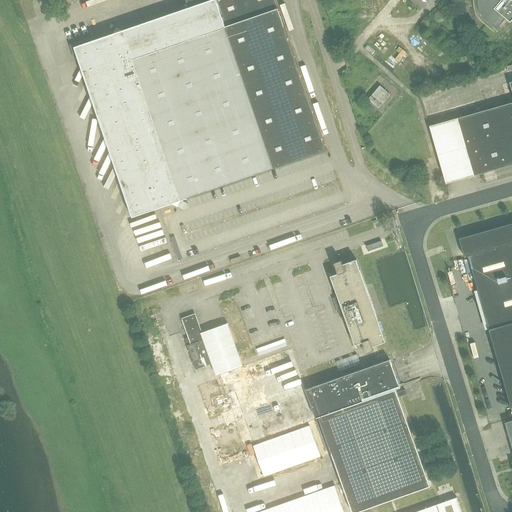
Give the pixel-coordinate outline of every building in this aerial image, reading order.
[(182,200),(327,150),(275,0),(186,0),(189,8),(123,31),(117,28),(113,34),(93,41),(91,37),(69,45),(75,60),(79,59),(133,216),(172,203),(184,209),(186,206),(184,202),(182,200)] [(511,0),(477,0),(478,5),(478,9),(480,13),(482,16),(485,19),(497,29),(506,19),(510,23),(511,20),(511,0)] [(511,81),(510,82),(511,88),(511,102),(458,118),(474,176),(511,164),(511,81)] [(391,95),(380,86),(369,99),(379,108),(391,95)] [(168,229),(166,219),(154,222),(153,218),(138,222),(142,236),(168,229)] [(511,223),(459,238),(464,256),(464,257),(468,256),(511,409),(511,223)] [(382,241),(371,245),(373,250),(383,246),(382,241)] [(240,256),(230,259),(232,264),(242,261),(240,256)] [(331,276),(355,345),(363,342),(367,353),(374,351),(372,347),(386,342),(356,260),(343,265),(341,261),(334,263),(338,273),(331,276)] [(219,449),(306,419),(290,376),(334,361),(303,274),(173,320),(219,449)] [(145,321),(160,316),(158,311),(143,315),(145,321)] [(401,342),(413,339),(408,322),(397,325),(401,342)] [(390,360),(305,390),(315,419),(319,417),(352,511),(357,511),(430,486),(396,389),(400,388),(390,360)] [(305,484),(332,475),(328,461),(300,470),(305,484)] [(251,482),(233,488),(238,501),(255,496),(251,482)] [(300,494),(305,511),(346,500),(341,482),(300,494)] [(461,511),(457,497),(415,511),(461,511)]
